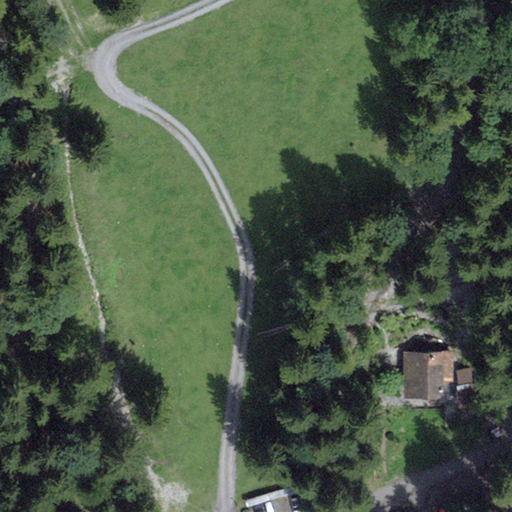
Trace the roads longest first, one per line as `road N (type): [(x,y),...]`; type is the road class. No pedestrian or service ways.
road 1 (track): [(219,0),(126,38),(107,52),(101,69),(109,87),(180,130),(211,172),(244,251),(224,511)]
road 2 (unclassified): [(511,434),(344,511)]
